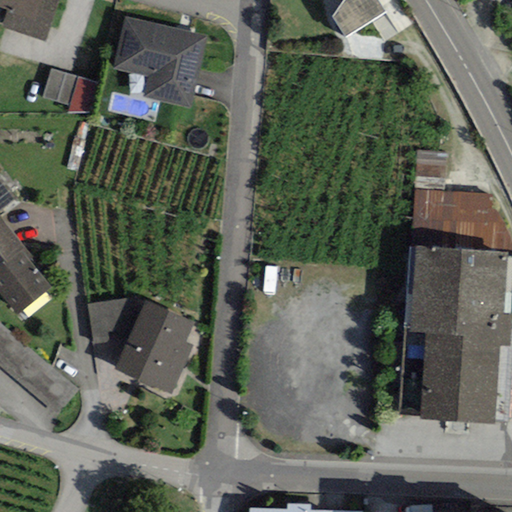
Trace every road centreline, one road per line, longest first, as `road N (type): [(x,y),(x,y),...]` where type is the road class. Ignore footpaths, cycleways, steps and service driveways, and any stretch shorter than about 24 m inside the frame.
road 1 (residential): [(223,472),(237,94)]
road 2 (unknown): [(14,199),(59,229),(95,378),(90,463)]
road 3 (residential): [(511,485),(223,472)]
road 4 (tertiary): [(511,154),(424,0)]
road 5 (residential): [(223,472),(90,463)]
